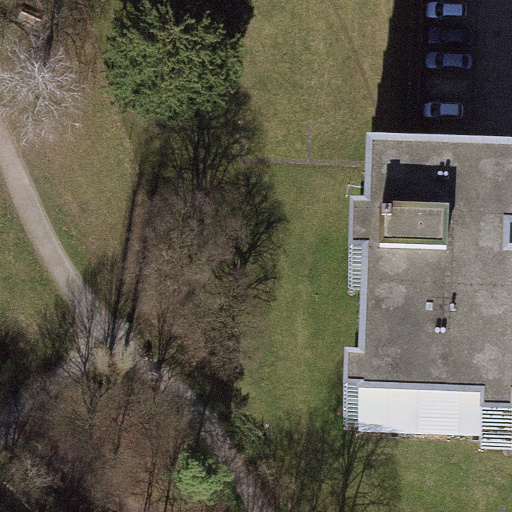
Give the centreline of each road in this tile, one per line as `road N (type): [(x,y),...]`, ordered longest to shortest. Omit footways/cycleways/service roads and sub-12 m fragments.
road 1 (track): [(258,511),(222,440),(117,346),(44,248),(0,141)]
road 2 (track): [(117,346),(0,419)]
